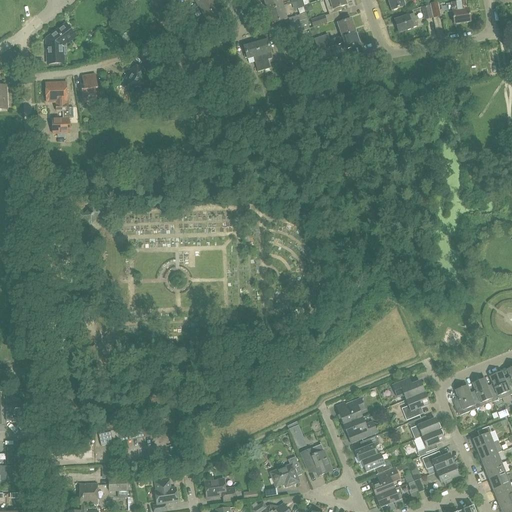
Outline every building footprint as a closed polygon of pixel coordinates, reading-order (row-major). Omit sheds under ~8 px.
[(152,0),(149,5),(156,13),(164,7),(161,3),(164,1),(162,0),(152,0)] [(204,0),(197,4),(204,16),(217,8),(212,0),(204,0)] [(264,0),(267,11),(282,6),(280,0),(264,0)] [(304,13),(301,0),(291,3),(293,10),(294,10),(294,11),(298,10),(299,14),(304,13)] [(324,0),(329,14),(338,12),(341,11),(340,7),(346,5),(344,0),(324,0)] [(404,7),(402,0),(387,0),(391,11),(404,7)] [(465,1),(464,2),(463,0),(455,0),(456,3),(457,11),(452,12),(454,24),(470,22),(468,9),(466,9),(465,1)] [(437,2),(430,4),(430,6),(433,18),(440,17),(437,2)] [(174,10),(176,14),(177,16),(188,10),(185,4),(174,10)] [(271,23),(286,19),(282,6),(267,11),(271,23)] [(430,6),(421,7),(424,20),(433,18),(430,6)] [(224,20),(217,8),(204,16),(211,27),(224,20)] [(191,16),(188,10),(177,16),(180,22),(191,16)] [(295,17),(296,22),(306,19),(304,14),(295,17)] [(417,16),(414,17),(413,14),(394,20),(398,33),(417,26),(416,21),(418,20),(417,16)] [(327,23),(325,16),(324,15),(310,20),(313,27),(327,23)] [(165,19),(171,31),(173,29),(167,18),(165,19)] [(291,35),(309,29),(306,19),(296,22),(288,25),(291,35)] [(337,24),(342,36),(355,32),(351,19),(337,24)] [(46,39),(47,64),(63,63),(63,49),(66,49),(66,44),(75,37),(65,24),(46,39)] [(189,41),(205,38),(198,27),(185,34),(189,41)] [(170,35),(172,43),(185,41),(183,32),(170,35)] [(318,62),(327,59),(325,52),(324,49),(329,48),(334,46),(341,44),(341,43),(344,42),(346,49),(359,45),(355,32),(342,36),(329,40),(316,45),(317,50),(312,52),(314,59),(318,62)] [(314,39),(314,40),(316,45),(329,40),(327,34),(314,39)] [(255,44),(263,71),(269,69),(267,60),(272,59),(267,40),(255,44)] [(174,57),(186,55),(184,43),(172,45),(174,57)] [(257,72),(263,71),(255,44),(244,47),(247,59),(253,57),(257,72)] [(226,56),(207,56),(207,78),(226,78),(226,56)] [(144,66),(153,81),(162,76),(160,73),(162,72),(155,59),(144,66)] [(176,64),(164,63),(164,77),(175,77),(176,64)] [(298,65),(293,75),(303,79),(307,70),(298,65)] [(130,93),(143,92),(149,81),(143,70),(129,70),(123,80),(130,93)] [(81,91),(82,104),(96,102),(95,90),(97,90),(95,76),(81,78),(83,91),(81,91)] [(247,79),(242,86),(248,90),(253,83),(247,79)] [(56,111),(63,110),(63,118),(52,119),(53,133),(70,133),(68,101),(66,101),(66,83),(45,84),(46,102),(56,102),(56,111)] [(100,214),(94,208),(92,207),(83,217),(91,223),(100,214)] [(108,362),(91,348),(84,356),(101,370),(108,362)] [(492,384),(487,386),(487,387),(493,402),(510,395),(504,380),(504,379),(501,372),(489,376),(492,384)] [(475,391),(470,393),(469,393),(476,409),(493,402),(487,387),(487,386),(484,379),(472,383),(475,391)] [(403,395),(406,401),(424,393),(420,381),(408,386),(405,380),(392,386),(397,398),(403,395)] [(459,416),(476,409),(469,393),(470,393),(467,386),(455,390),(459,400),(453,402),(459,416)] [(417,409),(429,405),(424,393),(406,401),(408,406),(401,409),(406,421),(419,415),(417,409)] [(339,414),(343,426),(362,418),(359,411),(365,409),(361,399),(345,405),(347,411),(339,414)] [(25,408),(13,408),(13,425),(25,425),(25,408)] [(359,440),(377,433),(376,431),(379,426),(373,424),(372,422),(365,425),(362,418),(343,426),(348,437),(357,434),(359,440)] [(420,432),(422,437),(439,430),(435,419),(424,423),(422,418),(408,423),(411,429),(415,427),(417,432),(420,432)] [(132,440),(144,438),(141,425),(129,428),(132,440)] [(472,440),(476,450),(493,443),(489,433),(491,432),(489,427),(477,431),(479,437),(472,440)] [(120,442),(132,440),(129,428),(117,430),(120,442)] [(417,452),(419,457),(419,458),(434,451),(432,446),(444,441),(439,430),(422,437),(420,438),(424,449),(417,452)] [(292,439),(296,450),(306,446),(302,436),(292,439)] [(359,463),(361,462),(377,455),(375,448),(379,444),(376,436),(361,442),(364,448),(354,452),(359,463)] [(476,450),(481,460),(497,453),(493,443),(476,450)] [(317,477),(332,471),(321,445),(301,454),(308,472),(315,470),(317,477)] [(26,447),(18,447),(18,476),(26,476),(26,447)] [(434,467),(436,472),(454,465),(449,454),(437,459),(435,453),(422,459),(426,470),(434,467)] [(481,460),(485,470),(501,463),(497,453),(481,460)] [(392,469),(392,468),(389,461),(383,461),(380,454),(377,455),(361,462),(366,473),(375,469),(378,474),(392,469)] [(296,477),(302,474),(295,457),(288,460),(290,466),(276,471),(277,474),(272,476),(276,486),(284,483),(285,487),(298,482),(296,477)] [(485,470),(489,480),(505,473),(501,463),(485,470)] [(451,479),(458,476),(454,465),(436,472),(441,483),(445,481),(446,483),(452,481),(451,479)] [(371,486),(376,497),(394,489),(391,483),(397,480),(395,476),(397,475),(395,470),(377,477),(379,482),(371,486)] [(489,480),(493,490),(509,483),(505,473),(489,480)] [(127,478),(108,478),(108,492),(127,491),(127,483),(127,478)] [(419,479),(414,481),(417,491),(418,493),(424,490),(419,479)] [(153,511),(161,511),(166,511),(165,504),(177,503),(175,488),(170,488),(169,480),(154,483),(156,491),(154,491),(157,505),(153,506),(153,511)] [(223,503),(236,501),(234,488),(225,490),(224,480),(204,483),(206,498),(222,496),(223,503)] [(408,484),(411,493),(417,491),(414,481),(408,484)] [(493,490),(497,500),(511,493),(511,490),(509,483),(493,490)] [(81,505),(81,508),(86,508),(86,505),(98,504),(97,484),(79,485),(79,505),(81,505)] [(398,500),(401,499),(399,495),(401,492),(399,487),(394,489),(376,497),(380,508),(398,501),(398,500)] [(265,497),(277,495),(276,489),(264,490),(265,497)] [(258,498),(258,493),(257,491),(243,493),(244,500),(258,498)] [(511,493),(497,500),(501,510),(511,505),(511,493)] [(291,511),(292,511),(288,511),(283,504),(273,511),(269,506),(266,509),(261,503),(251,510),(252,511),(291,511)]
